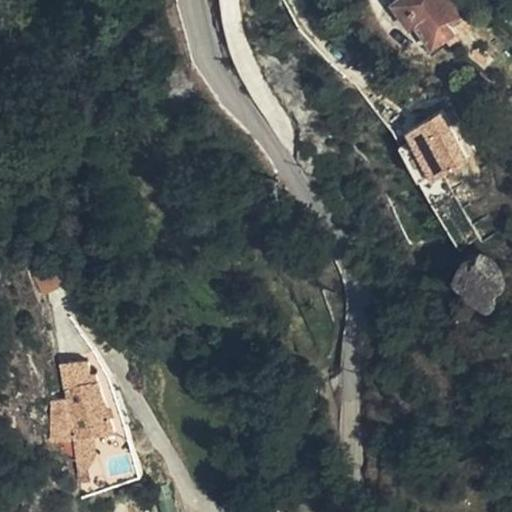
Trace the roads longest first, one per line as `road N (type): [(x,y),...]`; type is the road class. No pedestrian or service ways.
road 1 (residential): [(367,511),(353,297),(335,222),(242,111),(204,40),(195,0)]
road 2 (track): [(64,340),(59,301),(84,311),(194,502),(218,511)]
